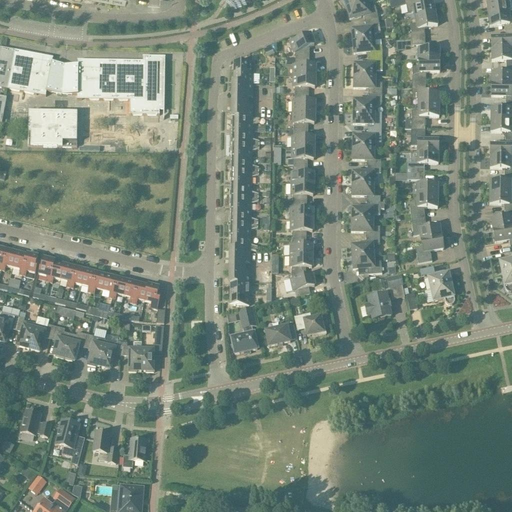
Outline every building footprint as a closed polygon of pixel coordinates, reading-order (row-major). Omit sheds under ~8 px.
[(342,0),(346,10),(366,4),(364,0),(342,0)] [(416,19),(435,15),(433,4),(420,6),(418,0),(404,0),(405,6),(407,15),(415,13),(416,19)] [(511,13),(511,0),(500,0),(501,3),(486,5),(488,17),(508,14),(511,13)] [(349,21),(363,17),(364,21),(364,24),(378,21),(376,13),(375,8),(367,10),(366,4),(346,10),(349,21)] [(511,25),(509,26),(509,21),(508,14),(488,17),(489,21),(490,28),(504,26),(505,32),(511,31),(511,25)] [(411,41),(425,40),(424,29),(437,27),(436,21),(435,15),(416,19),(416,21),(417,25),(409,26),(410,34),(411,41)] [(380,29),(378,21),(364,24),(366,30),(351,32),(352,44),(373,41),(372,36),(375,35),(380,33),(380,29)] [(491,51),(511,50),(511,39),(511,38),(511,31),(505,32),(505,39),(491,39),(491,51)] [(309,48),(314,47),(313,44),(310,37),(310,36),(290,44),(294,54),(295,54),(295,60),(309,60),(309,48)] [(373,41),(352,44),(353,55),(368,54),(368,60),(382,60),(382,47),(373,47),(373,41)] [(143,62),(77,62),(77,66),(65,66),(52,64),(53,59),(1,49),(0,48),(0,123),(2,123),(5,105),(6,99),(0,97),(0,88),(46,98),(47,93),(54,94),(62,96),(69,96),(77,96),(77,101),(130,101),(129,115),(129,116),(159,116),(160,115),(159,115),(159,111),(164,112),(165,59),(165,58),(143,58),(143,62)] [(419,62),(439,62),(439,50),(416,50),(417,56),(419,56),(419,62)] [(511,50),(491,51),(492,63),(506,62),(506,69),(511,68),(511,61),(511,62),(511,50)] [(315,67),(309,67),(309,60),(295,60),(287,60),(287,67),(293,67),(293,78),(315,78),(315,70),(315,67)] [(382,60),(368,60),(368,67),(353,66),(353,78),(374,79),(374,73),(382,73),(382,60)] [(439,62),(419,62),(419,68),(412,68),(412,77),(412,84),(425,84),(426,74),(439,74),(439,62)] [(234,75),(252,76),(252,65),(234,64),(234,75)] [(511,68),(506,69),(506,75),(491,74),(491,86),(511,87),(511,75),(511,68)] [(252,76),(234,75),(233,86),(232,86),(252,87),(252,76)] [(315,78),(293,78),(293,89),(295,89),(295,96),(308,96),(308,89),(314,89),(314,86),(315,86),(315,78)] [(374,79),(353,78),(353,90),(368,90),(368,96),(382,97),(382,85),(374,85),(374,79)] [(425,84),(412,84),(412,101),(419,101),(419,107),(439,107),(439,95),(425,95),(425,84)] [(252,87),(232,86),(231,103),(252,103),(252,99),(252,87)] [(511,86),(511,87),(491,86),(491,98),(506,98),(505,104),(511,104),(511,86)] [(314,103),(308,103),(308,96),(295,96),(295,103),(293,103),(293,114),(314,114),(314,106),(314,103)] [(382,105),(382,103),(382,97),(368,96),(368,103),(353,102),(353,114),(374,114),(374,108),(376,109),(376,108),(379,108),(382,105)] [(252,120),(252,103),(231,103),(231,120),(232,120),(232,121),(259,121),(259,120),(252,120)] [(511,104),(505,104),(505,111),(491,110),(491,122),(511,122),(511,104)] [(439,107),(419,107),(419,113),(411,112),(411,122),(405,122),(405,131),(411,131),(425,132),(425,119),(439,119),(439,107)] [(77,149),(78,114),(28,113),(28,148),(77,149)] [(314,114),(293,114),(293,125),(294,125),(294,132),(308,132),(308,125),(314,125),(314,122),(314,114)] [(379,120),(376,121),(374,120),(374,114),(353,114),(352,126),(367,126),(367,132),(381,133),(381,126),(381,123),(379,120)] [(231,133),(252,133),(252,126),(259,123),(259,121),(232,121),(230,121),(230,127),(232,127),(231,133)] [(505,140),(511,140),(511,122),(491,122),(490,134),(505,134),(505,140)] [(425,132),(411,131),(410,148),(418,148),(418,154),(438,154),(438,142),(425,142),(425,132)] [(314,139),(308,139),(308,132),(294,132),(294,139),(292,139),(292,150),(314,150),(314,142),(314,139)] [(352,150),(373,150),(373,144),(376,145),(376,139),(381,139),(381,133),(367,132),(367,139),(352,138),(352,150)] [(231,145),(231,146),(259,146),(259,143),(251,140),(252,133),(231,133),(231,139),(230,139),(230,145),(231,145)] [(511,140),(505,140),(505,147),(490,146),(490,158),(510,159),(510,147),(511,147),(511,140)] [(231,153),(231,159),(251,160),(251,152),(259,150),(259,146),(231,146),(231,148),(230,148),(230,153),(231,153)] [(293,168),(307,168),(307,161),(313,161),(313,158),(314,150),(292,150),(292,161),(293,161),(293,168)] [(367,168),(380,169),(381,162),(376,162),(376,157),(373,156),(373,150),(352,150),(352,162),(367,162),(367,168)] [(438,154),(418,154),(418,159),(411,159),(411,165),(407,165),(406,175),(424,176),(424,165),(438,166),(438,154)] [(511,164),(510,164),(510,159),(490,158),(490,170),(504,170),(504,176),(511,176),(511,164)] [(231,171),(231,172),(258,173),(258,169),(251,167),(251,160),(231,159),(231,166),(230,166),(230,171),(231,171)] [(313,175),(307,175),(307,168),(293,168),(293,175),(292,175),(292,186),(313,186),(313,178),(313,175)] [(380,169),(367,168),(367,175),(352,174),(351,186),(372,186),(373,180),(375,180),(375,175),(380,175),(380,169)] [(231,180),(231,186),(251,186),(251,179),(258,176),(258,173),(231,172),(231,174),(230,174),(230,180),(231,180)] [(511,176),(504,176),(504,183),(490,182),(489,194),(509,195),(509,189),(511,188),(511,176)] [(230,199),(258,199),(258,195),(251,193),(251,186),(231,186),(231,192),(229,192),(229,197),(230,197),(230,199)] [(293,204),(307,204),(307,197),(313,197),(313,194),(313,186),(292,186),(291,197),(293,197),(293,204)] [(366,204),(380,205),(380,198),(375,198),(375,192),(372,192),(372,186),(351,186),(351,198),(366,198),(366,204)] [(417,198),(437,198),(437,186),(415,186),(415,192),(418,192),(417,198)] [(509,195),(489,194),(489,206),(504,206),(505,212),(511,211),(511,206),(509,206),(509,195)] [(437,198),(417,198),(417,203),(415,203),(415,209),(410,209),(411,221),(425,220),(423,209),(437,210),(437,198)] [(230,206),(230,212),(250,212),(251,205),(258,202),(258,199),(230,199),(230,201),(229,201),(229,206),(230,206)] [(312,211),(306,211),(307,204),(293,204),(293,211),(291,211),(291,222),(312,222),(313,214),(312,214),(312,211)] [(351,222),(372,222),(372,216),(380,217),(380,211),(384,211),(384,205),(380,205),(366,204),(366,211),(351,210),(351,222)] [(511,211),(505,212),(505,219),(491,221),(493,233),(511,229),(511,228),(510,218),(511,217),(511,211)] [(230,225),(258,225),(258,222),(252,220),(250,220),(250,212),(230,212),(230,218),(229,218),(229,224),(230,224),(230,225)] [(425,220),(411,221),(413,238),(421,237),(422,242),(441,239),(439,227),(426,230),(425,220)] [(292,240),(306,240),(306,233),(312,233),(312,230),(312,222),(291,222),(291,233),(292,233),(292,240)] [(366,240),(379,240),(379,228),(372,228),(372,222),(351,222),(351,234),(366,234),(366,240)] [(258,225),(230,225),(230,227),(229,227),(229,232),(230,232),(230,239),(250,239),(250,232),(251,232),(251,231),(258,229),(258,225)] [(511,229),(493,233),(495,244),(509,242),(510,248),(511,247),(511,229)] [(230,251),(257,251),(257,248),(251,246),(250,246),(250,239),(230,239),(230,245),(229,245),(228,250),(230,250),(230,251)] [(441,239),(422,242),(423,248),(415,249),(418,266),(432,263),(430,253),(443,251),(441,239)] [(312,247),(306,247),(306,240),(292,240),(292,247),(291,247),(290,258),(312,258),(312,250),(312,247)] [(352,260),(373,258),(372,252),(375,252),(374,246),(379,246),(379,240),(366,240),(366,247),(351,248),(352,260)] [(13,270),(17,254),(6,251),(1,272),(4,273),(5,268),(13,270)] [(257,251),(230,251),(229,251),(229,269),(245,269),(249,269),(250,252),(257,253),(257,251)] [(17,254),(13,270),(20,272),(19,277),(22,277),(28,256),(27,255),(27,257),(17,254)] [(28,256),(22,277),(25,278),(26,273),(35,276),(38,264),(37,264),(38,258),(28,256)] [(384,274),(396,273),(395,256),(384,257),(384,274)] [(292,269),(292,281),(305,278),(305,269),(311,269),(311,266),(312,266),(312,258),(290,258),(290,269),(292,269)] [(373,258),(352,260),(353,271),(368,270),(368,276),(382,275),(381,269),(376,269),(376,264),(373,264),(373,258)] [(49,284),(54,262),(44,260),(42,265),(41,265),(38,277),(47,279),(46,283),(49,284)] [(502,275),(511,273),(511,260),(499,263),(502,275)] [(61,282),(64,266),(55,264),(55,263),(54,262),(49,284),(52,285),(53,280),(61,282)] [(64,266),(61,282),(68,284),(67,289),(70,289),(75,269),(64,266)] [(82,287),(85,272),(75,269),(70,289),(73,290),(74,286),(82,287)] [(229,285),(229,286),(230,286),(230,285),(249,285),(249,273),(245,273),(245,269),(229,269),(229,273),(229,285)] [(433,269),(420,272),(421,277),(434,275),(433,269)] [(91,295),(96,274),(85,272),(82,287),(89,289),(88,294),(91,295)] [(511,273),(502,275),(505,287),(504,288),(504,289),(505,289),(505,290),(505,291),(506,292),(507,293),(508,293),(508,294),(509,294),(510,294),(511,294),(511,293),(511,273)] [(96,274),(91,295),(94,296),(95,291),(102,293),(107,277),(96,274)] [(430,291),(451,287),(448,275),(428,279),(430,291)] [(112,300),(117,280),(107,277),(102,293),(110,295),(109,299),(112,300)] [(296,299),(310,296),(308,289),(314,288),(313,285),(314,285),(312,278),(312,277),(305,278),(292,281),(291,281),(293,292),(294,292),(296,299)] [(401,277),(386,280),(388,290),(403,287),(401,277)] [(123,298),(128,282),(117,280),(112,300),(115,301),(116,296),(123,298)] [(128,282),(123,298),(131,300),(130,305),(133,306),(133,303),(138,285),(128,282)] [(138,285),(133,303),(133,306),(136,306),(137,302),(144,304),(149,287),(148,286),(148,288),(138,285)] [(249,296),(249,285),(230,285),(230,286),(230,296),(249,296)] [(149,287),(144,304),(151,305),(150,310),(157,312),(161,296),(158,295),(159,289),(149,287)] [(454,299),(451,287),(430,291),(433,303),(444,301),(444,302),(444,303),(444,304),(445,304),(445,305),(446,306),(447,306),(447,307),(448,307),(449,307),(450,307),(451,307),(452,307),(452,306),(453,306),(454,305),(454,304),(455,303),(455,302),(455,301),(454,300),(454,299)] [(417,311),(414,295),(406,297),(410,312),(417,311)] [(249,296),(230,296),(230,307),(249,307),(249,296)] [(372,322),(391,318),(386,296),(367,300),(369,307),(365,308),(367,318),(371,317),(372,322)] [(86,316),(94,318),(96,318),(98,310),(88,308),(86,313),(86,316)] [(107,321),(108,318),(107,318),(108,313),(98,310),(96,318),(99,319),(107,321)] [(164,326),(165,312),(157,311),(156,325),(164,326)] [(235,356),(257,351),(253,336),(251,329),(256,328),(252,311),(238,314),(242,331),(244,330),(245,337),(231,341),(235,356)] [(19,348),(29,351),(36,326),(24,323),(24,321),(25,318),(26,315),(20,314),(15,332),(23,333),(19,348)] [(0,318),(0,343),(5,344),(8,330),(15,332),(18,319),(16,319),(7,316),(1,315),(0,318)] [(318,337),(326,336),(324,328),(322,329),(320,319),(311,321),(310,316),(294,319),(297,332),(306,330),(307,338),(318,335),(318,337)] [(36,326),(29,351),(39,353),(43,339),(50,340),(53,328),(48,327),(47,329),(36,326)] [(290,342),(296,341),(293,327),(287,329),(287,328),(265,333),(269,348),(290,344),(290,342)] [(163,346),(164,329),(156,328),(156,330),(155,346),(162,346),(163,346)] [(64,362),(70,336),(64,334),(65,331),(55,329),(52,341),(57,342),(54,357),(56,357),(56,358),(64,362)] [(70,336),(64,362),(72,363),(72,362),(74,362),(78,348),(83,349),(86,337),(77,334),(76,337),(70,336)] [(105,341),(94,338),(88,337),(85,349),(92,351),(89,366),(99,368),(105,343),(105,341)] [(113,356),(120,357),(122,345),(117,344),(116,346),(105,343),(99,368),(110,370),(113,356)] [(122,345),(120,357),(130,357),(130,364),(129,364),(128,374),(136,374),(136,373),(141,373),(141,352),(134,352),(134,349),(127,349),(127,345),(122,345)] [(141,352),(141,373),(146,373),(146,374),(154,374),(154,364),(152,364),(153,358),(154,358),(155,349),(149,349),(149,352),(141,352)] [(48,440),(51,427),(39,424),(41,417),(26,413),(20,434),(36,438),(36,436),(40,437),(40,438),(48,440)] [(71,465),(75,466),(78,467),(85,440),(77,438),(80,427),(61,423),(55,447),(64,449),(62,456),(72,459),(71,465)] [(116,466),(118,452),(110,451),(108,451),(110,437),(96,435),(93,454),(100,455),(99,463),(108,464),(108,465),(116,466)] [(144,464),(146,443),(131,441),(130,458),(124,458),(123,470),(132,470),(133,463),(144,464)] [(38,479),(29,491),(37,497),(46,485),(38,479)] [(111,503),(110,511),(140,511),(142,490),(121,489),(116,488),(115,503),(111,502),(111,503)] [(42,504),(35,511),(66,511),(74,502),(62,493),(53,507),(45,501),(42,504)]
